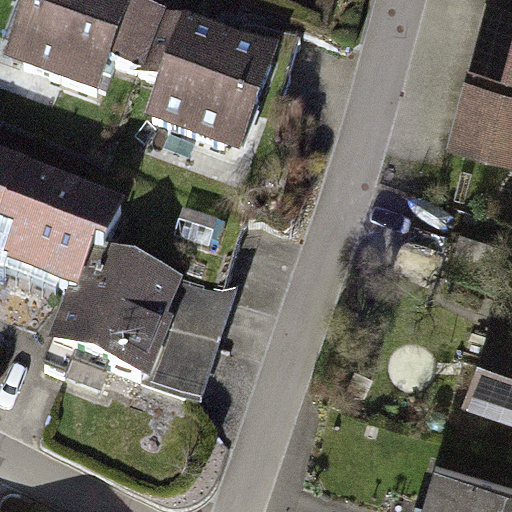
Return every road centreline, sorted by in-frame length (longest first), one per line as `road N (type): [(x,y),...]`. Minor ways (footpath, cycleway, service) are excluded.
road 1 (residential): [(400,0),(239,511)]
road 2 (residential): [(112,511),(0,457)]
